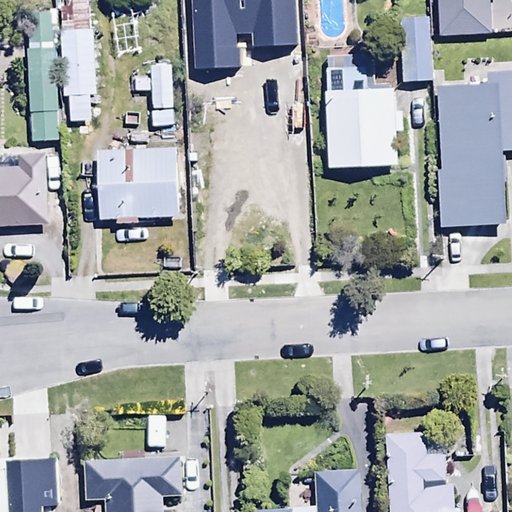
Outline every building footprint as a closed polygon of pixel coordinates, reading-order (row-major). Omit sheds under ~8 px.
[(429,0),(408,0),(398,1),(403,62),(434,60),(429,0)] [(436,0),(437,36),(490,34),(488,0),(436,0)] [(57,21),(28,22),(30,124),(59,123),(57,21)] [(94,31),(60,32),(62,99),(68,98),(69,123),(91,122),(90,97),(96,97),(94,31)] [(262,92),(274,92),(274,90),(302,90),(300,39),(271,40),(271,61),(260,61),(261,65),(248,65),(249,88),(256,89),(261,88),(262,92)] [(325,58),(327,168),(396,166),(396,132),(403,132),(403,115),(394,115),(393,86),(374,87),(373,57),(325,58)] [(173,128),(172,66),(150,66),(150,80),(133,80),(133,93),(151,93),(152,128),(173,128)] [(256,89),(249,88),(219,89),(218,66),(180,68),(182,127),(189,127),(190,145),(220,144),(221,181),(246,180),(246,173),(276,173),(273,140),(282,140),(281,121),(272,122),(271,106),(257,107),(256,89)] [(485,84),(437,85),(439,228),(505,227),(502,152),(511,151),(511,73),(484,75),(485,84)] [(175,148),(95,152),(98,222),(116,221),(116,226),(139,225),(138,219),(178,218),(175,148)] [(0,167),(0,228),(48,226),(45,155),(17,156),(18,167),(0,167)] [(453,511),(452,488),(423,489),(423,483),(444,482),(443,455),(425,456),(425,433),(385,434),(388,511),(453,511)] [(162,511),(162,499),(184,498),(183,459),(83,462),(84,501),(105,501),(105,511),(162,511)] [(362,511),(361,469),(314,471),(316,508),(252,510),(252,511),(362,511)] [(27,511),(27,493),(0,493),(0,511),(27,511)]
